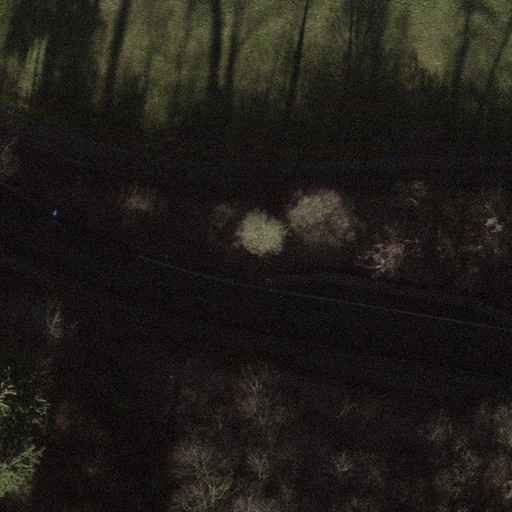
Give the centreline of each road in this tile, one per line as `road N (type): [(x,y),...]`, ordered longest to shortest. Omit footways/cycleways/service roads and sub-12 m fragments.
road 1 (residential): [(0,216),(244,307),(511,349)]
road 2 (track): [(0,113),(247,173),(511,165)]
